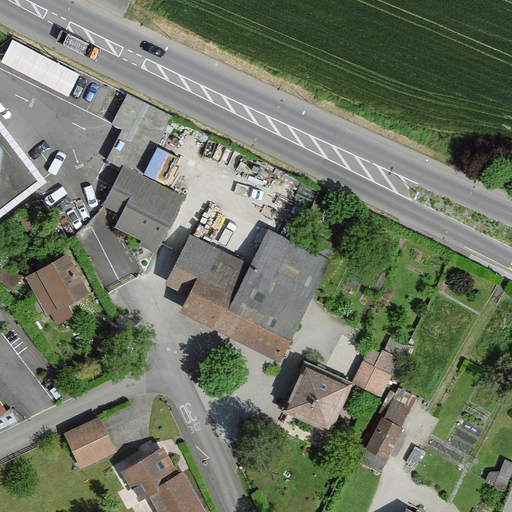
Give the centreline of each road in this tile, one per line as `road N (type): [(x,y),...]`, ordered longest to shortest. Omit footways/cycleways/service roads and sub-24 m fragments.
road 1 (residential): [(0,447),(153,376),(186,396),(240,511)]
road 2 (tertiary): [(229,105),(410,211),(511,260)]
road 3 (tertiary): [(511,212),(420,169),(229,105)]
road 4 (tertiary): [(19,0),(229,105)]
road 5 (unknown): [(166,380),(112,246)]
